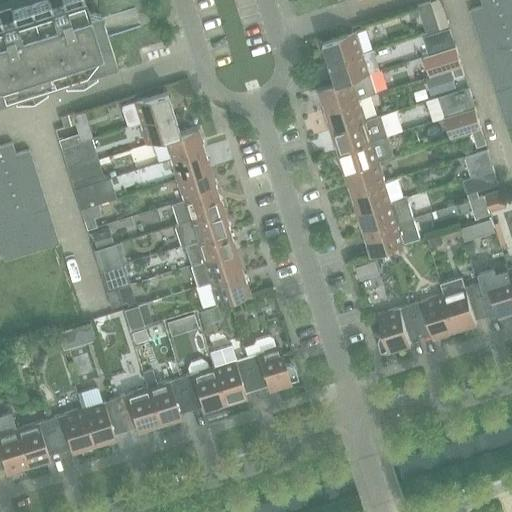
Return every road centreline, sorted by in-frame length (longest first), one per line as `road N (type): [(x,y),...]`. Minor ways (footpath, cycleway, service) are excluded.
road 1 (residential): [(355,414),(255,100)]
road 2 (residential): [(355,414),(301,432),(271,459),(109,511)]
road 3 (residential): [(511,386),(450,404),(407,396),(355,414)]
road 4 (residential): [(255,100),(222,98),(182,0)]
